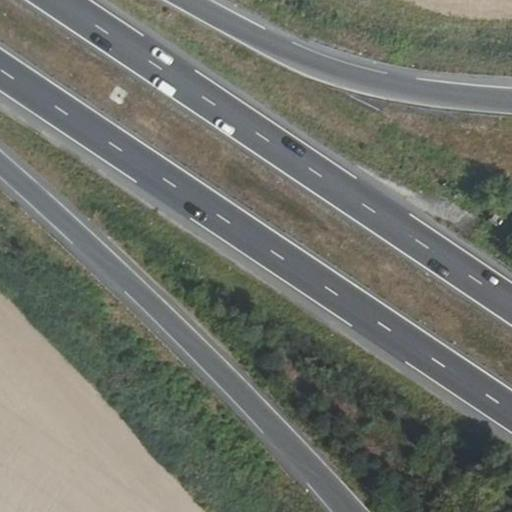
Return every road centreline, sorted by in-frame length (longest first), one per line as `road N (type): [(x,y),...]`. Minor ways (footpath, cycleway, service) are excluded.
road 1 (motorway): [(0,77),(511,418)]
road 2 (motorway): [(511,305),(54,0)]
road 3 (motorway): [(0,165),(349,511)]
road 4 (motorway): [(511,99),(408,89),(323,68),(186,0)]
